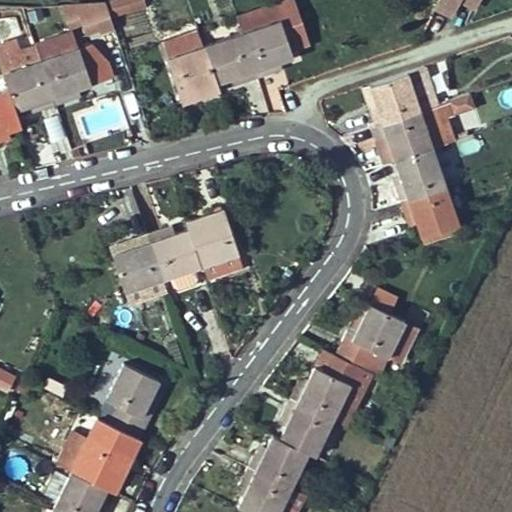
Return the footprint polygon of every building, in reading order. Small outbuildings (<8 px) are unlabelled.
[(109,0),(105,1),(109,11),(122,7),(119,0),(109,0)] [(437,0),(435,6),(450,13),(456,0),(463,0),(474,5),(476,0),(437,0)] [(114,26),(109,11),(105,1),(62,4),(70,27),(82,22),(86,32),(98,27),(100,32),(114,26)] [(293,55),(280,17),(243,31),(258,75),(277,69),(274,61),(293,55)] [(41,58),(78,45),(73,29),(35,42),(37,46),(41,58)] [(199,30),(164,43),(169,56),(204,43),(199,30)] [(258,75),(243,31),(204,43),(216,80),(234,74),(237,82),(258,75)] [(0,64),(8,87),(15,109),(34,102),(36,109),(56,103),(41,58),(37,46),(22,51),(18,39),(0,44),(0,64)] [(200,95),(217,89),(220,88),(216,80),(204,43),(169,56),(166,57),(181,101),(200,95)] [(90,82),(78,45),(41,58),(56,103),(75,96),(72,89),(90,82)] [(420,109),(434,103),(421,66),(406,70),(420,109)] [(375,124),(420,109),(406,70),(369,83),(375,101),(368,104),(375,124)] [(15,109),(8,87),(0,89),(0,139),(4,139),(1,131),(20,124),(15,109)] [(219,94),(217,89),(200,95),(202,100),(219,94)] [(432,147),(447,141),(462,137),(454,113),(473,106),(469,92),(434,103),(420,109),(432,147)] [(395,159),(432,147),(420,109),(375,124),(381,143),(388,141),(395,159)] [(400,199),(445,184),(432,147),(395,159),(401,177),(394,179),(400,199)] [(421,235),(458,222),(445,184),(400,199),(407,218),(414,216),(421,235)] [(238,251),(223,206),(203,213),(206,221),(187,227),(201,264),(203,263),(238,251)] [(187,227),(206,221),(203,213),(185,220),(187,227)] [(424,242),(461,230),(458,222),(421,235),(424,242)] [(147,233),(162,277),(201,264),(187,227),(170,234),(167,226),(147,233)] [(162,277),(147,233),(127,239),(130,247),(111,253),(125,291),(162,277)] [(238,251),(203,263),(208,278),(243,266),(238,251)] [(200,272),(171,281),(174,291),(203,282),(200,272)] [(372,299),(393,307),(397,295),(376,287),(372,299)] [(354,317),(360,320),(368,303),(362,300),(354,317)] [(403,322),(404,319),(368,303),(360,320),(354,317),(336,353),(372,370),(378,374),(388,351),(401,357),(415,328),(403,322)] [(332,418),(349,383),(362,390),(372,370),(336,353),(323,347),(306,383),(298,379),(289,397),(332,418)] [(105,398),(117,404),(108,421),(140,436),(157,400),(150,396),(158,378),(122,362),(105,398)] [(415,392),(386,377),(383,383),(413,397),(415,392)] [(345,424),(362,390),(349,383),(332,418),(345,424)] [(332,418),(289,397),(280,416),(287,419),(279,437),(307,450),(314,454),(332,418)] [(70,470),(87,435),(73,430),(56,463),(70,470)] [(88,434),(87,435),(70,470),(106,486),(114,469),(121,472),(130,454),(88,434)] [(247,466),(290,486),(307,450),(279,437),(272,434),(264,450),(257,447),(247,466)] [(277,511),(290,486),(247,466),(238,485),(245,488),(237,505),(251,511),(277,511)] [(106,486),(70,470),(67,475),(54,469),(42,493),(56,500),(52,506),(63,511),(101,511),(104,507),(97,505),(106,486)] [(113,490),(121,472),(114,469),(106,486),(113,490)] [(294,511),(304,493),(290,486),(277,511),(294,511)]
